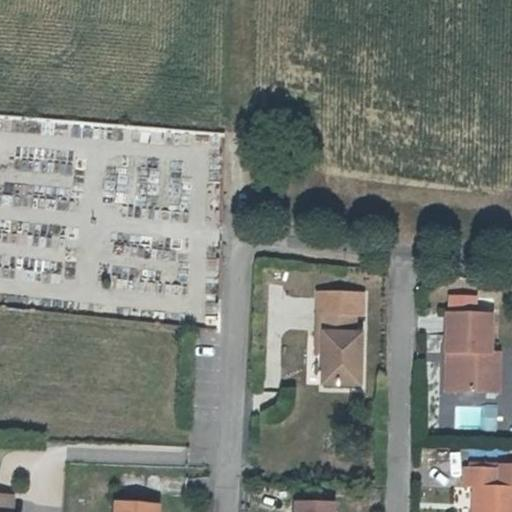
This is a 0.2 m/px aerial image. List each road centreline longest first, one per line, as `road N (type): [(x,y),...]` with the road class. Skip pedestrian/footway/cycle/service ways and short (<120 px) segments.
road 1 (residential): [(401,254),(234,239),(222,511)]
road 2 (residential): [(401,254),(396,511)]
